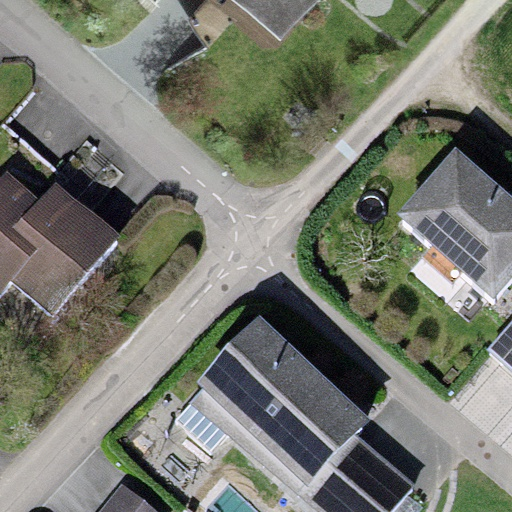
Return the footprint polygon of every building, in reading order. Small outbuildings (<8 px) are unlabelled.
[(245,0),(277,30),(304,0),(245,0)] [(511,197),(460,150),(398,218),(494,305),(511,286),(511,197)] [(29,201),(0,175),(0,281),(40,317),(108,239),(44,184),(29,201)] [(364,425),(255,322),(185,400),(305,511),(384,511),(405,490),(349,445),(364,425)] [(511,335),(497,354),(511,366),(511,335)] [(141,511),(111,490),(94,511),(141,511)]
